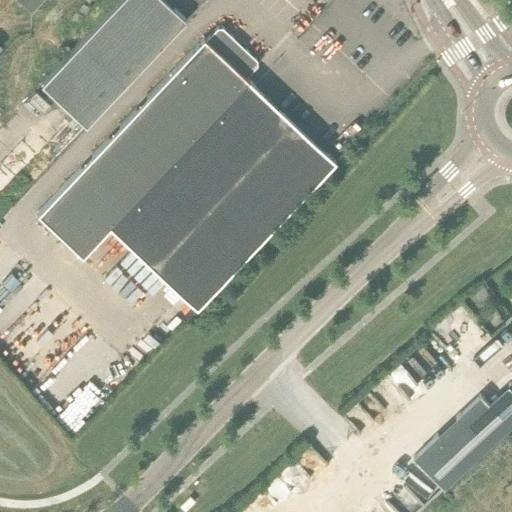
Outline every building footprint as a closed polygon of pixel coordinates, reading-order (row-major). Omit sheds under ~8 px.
[(20,0),(31,10),(40,0),(20,0)] [(120,0),(41,83),(86,126),(187,20),(165,0),(120,0)] [(132,246),(270,99),(246,77),(257,65),(257,60),(223,27),(218,27),(206,39),(204,37),(38,212),(83,255),(110,225),(132,246)] [(336,161),(270,99),(132,246),(197,308),(336,161)] [(511,426),(488,402),(480,393),(412,455),(444,489),(511,426)]
